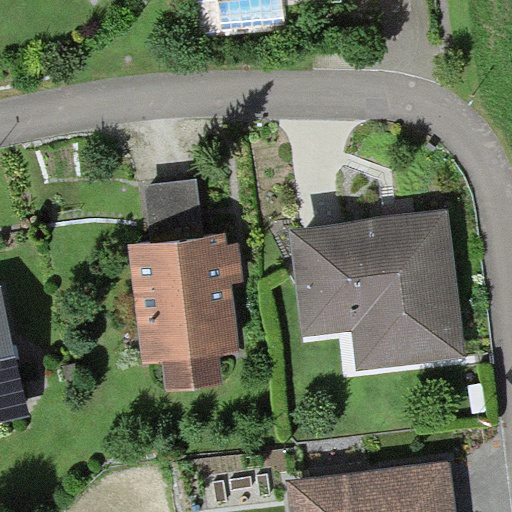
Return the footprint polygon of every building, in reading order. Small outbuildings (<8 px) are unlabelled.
[(151,185),(157,243),(198,239),(191,180),(151,185)] [(442,213),(298,230),(310,327),(355,322),(359,358),(458,346),(442,213)] [(136,246),(148,353),(171,350),(173,372),(214,368),(211,345),(227,344),(215,237),(198,239),(157,243),(136,246)] [(0,320),(0,410),(19,406),(0,320)] [(447,511),(441,460),(288,479),(291,511),(447,511)]
